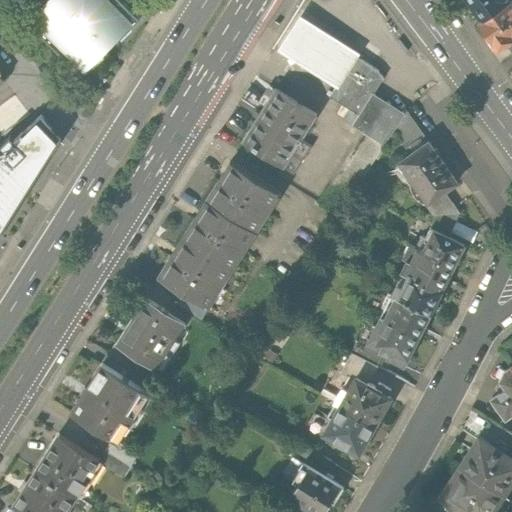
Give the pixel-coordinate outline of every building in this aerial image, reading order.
[(40,31),(84,75),(142,16),(125,0),(45,0),(34,12),(47,24),(40,31)] [(466,0),(483,22),(510,3),(508,0),(466,0)] [(511,0),(510,3),(483,22),(478,25),(497,51),(509,42),(511,40),(511,0)] [(300,65),(335,87),(355,57),(357,58),(359,55),(322,31),(299,17),(278,51),(300,65)] [(329,98),(359,116),(374,94),(383,79),(378,71),(357,58),(355,57),(335,87),(329,98)] [(315,116),(275,92),(243,142),(283,167),(293,174),(309,148),(299,142),(315,116)] [(404,113),(374,94),(359,116),(352,126),(384,146),(393,132),(404,113)] [(406,111),(404,113),(393,132),(406,150),(424,137),(406,111)] [(41,114),(0,154),(0,235),(61,139),(41,114)] [(399,163),(411,181),(440,161),(428,143),(399,163)] [(453,181),(440,161),(411,181),(425,201),(442,189),(453,181)] [(206,202),(208,203),(256,234),(281,195),(232,165),(220,184),(218,183),(206,202)] [(459,210),(442,189),(425,201),(437,216),(431,227),(447,235),(459,210)] [(182,240),(183,241),(232,272),(256,234),(208,203),(196,222),(194,221),(182,240)] [(431,227),(420,250),(452,266),(463,243),(447,235),(431,227)] [(208,310),(232,272),(183,241),(172,259),(170,258),(158,278),(208,310)] [(441,289),(452,266),(420,250),(408,273),(441,289)] [(429,313),(441,289),(408,273),(396,297),(429,313)] [(417,337),(429,313),(396,297),(385,321),(417,337)] [(145,298),(115,345),(142,363),(156,371),(185,325),(186,324),(168,313),(145,298)] [(175,303),(168,313),(186,324),(185,325),(188,327),(195,316),(175,303)] [(402,367),(417,337),(385,321),(380,319),(367,345),(389,356),(388,360),(402,367)] [(136,373),(142,363),(115,345),(108,356),(136,373)] [(342,376),(353,381),(355,377),(370,385),(378,370),(352,357),(342,376)] [(511,412),(511,366),(509,363),(503,367),(498,377),(505,387),(491,396),(505,417),(511,412)] [(102,366),(71,415),(112,441),(118,445),(118,444),(125,432),(121,430),(134,409),(138,412),(149,395),(102,366)] [(353,381),(339,406),(375,426),(392,398),(370,385),(355,377),(353,381)] [(180,400),(159,388),(152,398),(173,411),(180,400)] [(358,455),(375,426),(339,406),(322,435),(358,455)] [(511,456),(477,435),(457,466),(503,495),(511,480),(511,456)] [(58,436),(35,472),(76,498),(98,463),(99,461),(58,436)] [(118,445),(112,441),(99,461),(98,463),(124,479),(138,456),(118,444),(118,445)] [(327,473),(334,463),(312,450),(306,460),(327,473)] [(492,511),(503,495),(457,466),(438,496),(462,511),(492,511)] [(290,498),(311,511),(323,511),(331,501),(335,504),(345,489),(310,467),(290,498)] [(66,511),(76,498),(35,472),(13,507),(20,511),(66,511)]
